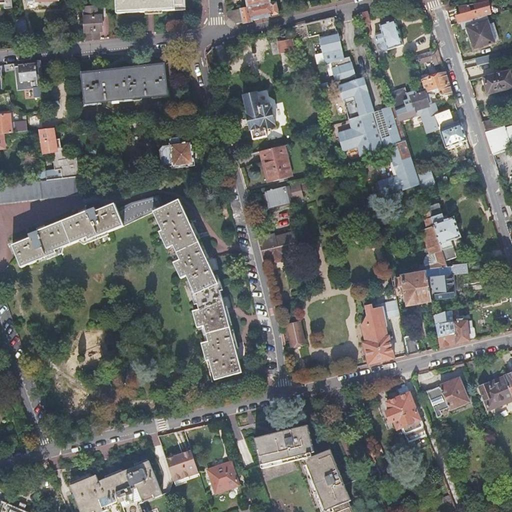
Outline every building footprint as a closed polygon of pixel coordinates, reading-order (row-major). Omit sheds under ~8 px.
[(116,0),(117,14),(175,11),(175,8),(186,8),(185,0),(116,0)] [(248,7),(227,11),(227,17),(237,24),(252,20),(252,18),(271,13),(272,16),(279,14),(276,1),(270,2),(248,7)] [(485,2),(481,3),(458,9),(460,15),(455,16),(457,24),(460,23),(484,16),(489,15),(485,2)] [(83,10),(84,40),(99,39),(98,31),(101,31),(100,17),(96,17),(96,9),(83,10)] [(366,13),(360,14),(363,27),(367,26),(369,23),(367,14),(366,13)] [(487,25),(484,16),(460,23),(461,29),(465,28),(471,50),(493,44),(491,40),(487,25)] [(336,31),(335,24),(333,17),(330,18),(319,21),(305,24),(309,38),(319,36),(326,64),(331,63),(338,87),(339,87),(353,82),(358,80),(350,57),(344,58),(338,30),(336,31)] [(382,34),(375,36),(378,46),(379,48),(380,48),(382,49),(383,49),(385,49),(387,49),(389,49),(401,45),(394,20),(379,25),(382,34)] [(13,24),(14,41),(27,39),(24,23),(13,24)] [(492,23),(487,25),(491,40),(496,39),(492,23)] [(294,42),(293,38),(279,42),(282,53),(295,50),(294,42)] [(441,63),(436,49),(418,55),(413,60),(414,64),(431,59),(433,66),(441,63)] [(497,52),(474,58),(476,65),(499,60),(497,52)] [(46,99),(42,62),(27,63),(28,67),(19,67),(20,69),(16,70),(18,92),(34,90),(35,100),(46,99)] [(163,64),(82,74),(86,104),(167,95),(163,64)] [(511,87),(508,70),(482,76),(486,94),(511,87)] [(444,74),(421,81),(424,89),(425,92),(427,94),(428,94),(438,90),(440,96),(445,96),(451,95),(444,74)] [(353,82),(339,87),(352,130),(341,134),(346,149),(357,146),(360,155),(387,148),(393,164),(397,177),(380,183),(385,194),(401,188),(403,190),(419,185),(417,178),(398,124),(394,111),(392,107),(382,109),(390,136),(382,138),(374,112),(364,79),(358,80),(353,82)] [(403,89),(388,94),(392,107),(394,111),(405,107),(403,101),(407,100),(405,95),(403,89)] [(414,92),(405,95),(407,100),(403,101),(405,107),(394,111),(398,124),(421,116),(427,133),(438,129),(433,114),(430,103),(427,94),(425,92),(424,89),(414,92)] [(257,92),(243,96),(254,139),(267,136),(265,129),(276,127),(271,106),(261,108),(257,92)] [(382,109),(374,112),(382,138),(390,136),(382,109)] [(437,113),(433,114),(438,129),(452,124),(447,110),(437,113)] [(11,115),(0,116),(0,134),(6,134),(29,131),(27,121),(13,122),(11,115)] [(497,117),(481,121),(484,130),(499,127),(497,117)] [(466,140),(460,123),(439,130),(444,147),(466,140)] [(511,124),(499,128),(499,127),(484,130),(491,154),(511,147),(511,124)] [(56,128),(40,130),(43,153),(53,152),(55,170),(61,170),(62,180),(74,178),(79,178),(77,158),(70,159),(70,155),(66,152),(64,152),(63,146),(59,146),(59,140),(57,140),(56,128)] [(162,147),(158,151),(160,166),(163,168),(170,168),(171,169),(192,166),(190,142),(179,144),(179,139),(169,140),(169,146),(162,147)] [(287,145),(260,152),(262,161),(265,161),(270,181),(292,176),(286,153),(289,152),(287,145)] [(397,177),(393,164),(376,169),(380,183),(397,177)] [(55,170),(45,172),(46,182),(62,180),(61,170),(55,170)] [(429,172),(417,178),(419,185),(422,195),(435,190),(429,172)] [(46,182),(0,186),(0,204),(76,195),(74,178),(62,180),(46,182)] [(287,187),(265,192),(269,211),(292,205),(287,187)] [(31,239),(13,246),(22,268),(57,254),(56,251),(87,238),(88,240),(152,213),(160,231),(157,233),(166,250),(172,247),(178,261),(173,264),(181,279),(187,278),(196,296),(198,310),(193,311),(197,328),(203,327),(207,341),(201,343),(205,360),(208,360),(214,379),(241,372),(217,283),(178,201),(162,207),(157,196),(132,202),(116,209),(114,204),(96,211),(94,208),(30,235),(31,239)] [(437,206),(427,210),(427,211),(445,265),(457,261),(451,244),(460,241),(453,220),(444,223),(437,206)] [(446,267),(445,265),(427,211),(423,213),(425,220),(423,221),(426,230),(420,232),(428,255),(427,256),(426,257),(425,258),(424,259),(423,261),(423,264),(422,266),(422,268),(423,270),(446,267)] [(274,235),(258,239),(261,250),(295,242),(294,234),(275,238),(274,235)] [(299,252),(297,242),(295,242),(261,250),(263,258),(270,256),(271,260),(273,261),(281,259),(283,257),(282,256),(299,252)] [(504,259),(501,249),(485,251),(487,261),(504,259)] [(465,275),(464,264),(447,267),(446,267),(423,270),(423,273),(424,273),(429,300),(429,301),(452,298),(449,277),(465,275)] [(424,273),(423,273),(401,277),(401,279),(394,281),(396,295),(402,294),(404,304),(429,300),(424,273)] [(394,300),(379,304),(382,319),(397,315),(394,303),(394,300)] [(368,364),(393,358),(387,336),(385,337),(383,327),(384,326),(382,319),(379,304),(372,306),(373,310),(369,311),(368,307),(363,308),(366,318),(362,326),(366,342),(364,343),(368,364)] [(441,314),(432,316),(439,348),(468,341),(469,341),(469,338),(473,338),(475,337),(474,329),(472,328),(468,329),(467,322),(448,324),(442,325),(441,314)] [(299,323),(286,326),(290,344),(302,341),(299,323)] [(414,334),(402,336),(406,355),(419,352),(414,334)] [(488,384),(480,387),(489,408),(511,398),(511,373),(510,374),(511,376),(509,377),(508,374),(490,382),(491,384),(489,385),(488,384)] [(459,379),(440,386),(440,387),(448,407),(449,410),(468,402),(459,379)] [(426,435),(406,384),(402,386),(402,388),(398,390),(401,397),(387,402),(390,411),(386,412),(390,423),(395,421),(398,429),(404,427),(410,442),(426,435)] [(439,386),(427,391),(437,416),(438,416),(439,416),(440,416),(440,415),(441,415),(441,414),(441,413),(441,412),(441,410),(448,407),(440,387),(439,387),(439,386)] [(260,465),(246,473),(261,511),(349,511),(348,509),(351,508),(332,453),(316,456),(308,426),(255,439),(260,465)] [(379,442),(369,446),(373,457),(383,453),(379,442)] [(174,457),(166,460),(174,482),(191,476),(191,474),(198,471),(191,451),(181,455),(174,457)] [(231,461),(207,469),(216,493),(240,485),(231,461)] [(96,477),(69,487),(79,511),(140,511),(138,506),(161,497),(148,462),(98,482),(96,477)] [(511,481),(505,467),(499,469),(505,483),(511,481)] [(471,481),(477,495),(483,493),(477,478),(471,481)] [(0,511),(26,511),(0,501),(0,511)]
